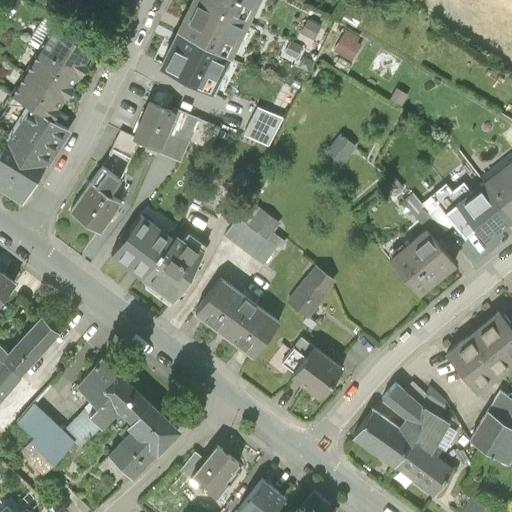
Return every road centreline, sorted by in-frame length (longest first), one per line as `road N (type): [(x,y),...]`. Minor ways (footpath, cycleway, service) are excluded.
road 1 (residential): [(310,450),(369,377),(511,259)]
road 2 (residential): [(26,241),(149,0)]
road 3 (tertiary): [(26,241),(234,395)]
road 4 (residential): [(234,395),(109,511)]
